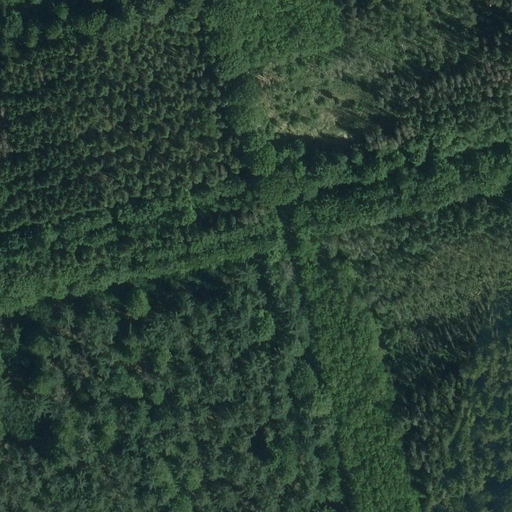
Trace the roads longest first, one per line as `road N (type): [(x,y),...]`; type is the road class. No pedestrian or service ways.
road 1 (track): [(221,0),(350,511)]
road 2 (track): [(275,214),(511,155)]
